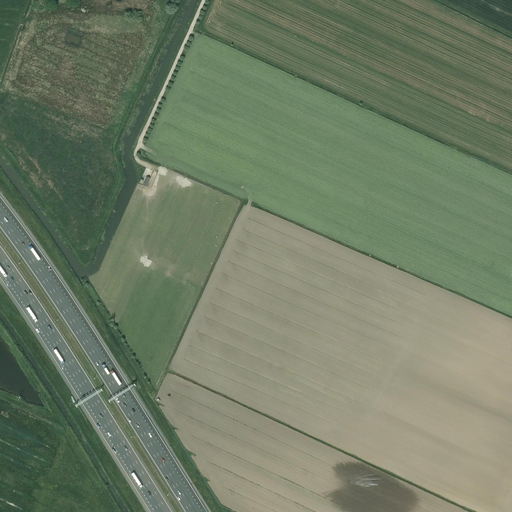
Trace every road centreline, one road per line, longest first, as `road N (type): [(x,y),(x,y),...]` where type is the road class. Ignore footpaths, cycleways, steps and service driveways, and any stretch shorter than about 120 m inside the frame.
road 1 (motorway): [(193,511),(0,215)]
road 2 (motorway): [(0,259),(162,511)]
road 3 (track): [(190,32),(135,153),(156,168),(149,185)]
